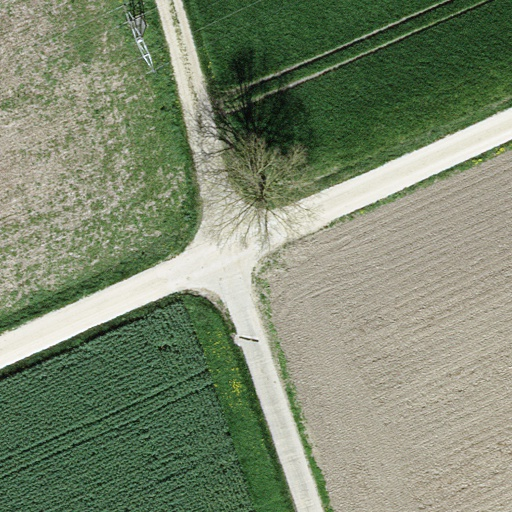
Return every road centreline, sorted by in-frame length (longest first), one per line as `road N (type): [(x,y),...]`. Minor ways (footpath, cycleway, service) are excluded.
road 1 (track): [(0,349),(511,124)]
road 2 (track): [(163,0),(236,287),(312,511)]
